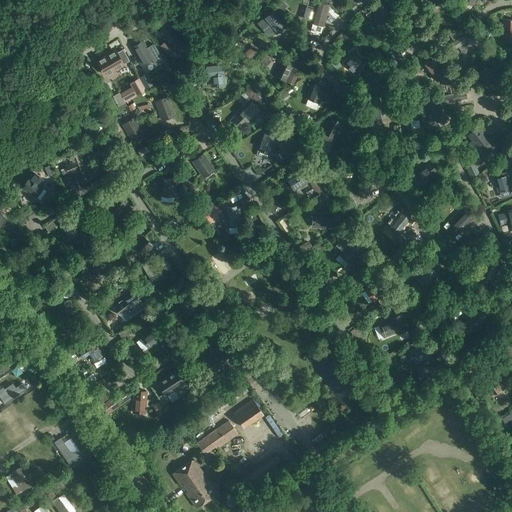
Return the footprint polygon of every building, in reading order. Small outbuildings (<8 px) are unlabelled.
[(276,0),(274,3),(282,10),(287,5),(281,0),(276,0)] [(384,1),(372,4),(374,11),(376,22),(388,19),(386,8),(384,1)] [(306,7),(302,19),(313,22),(312,25),(323,28),(323,25),(327,13),(329,5),(318,2),(316,10),(306,7)] [(272,10),(257,24),(269,37),(284,24),(277,15),(272,10)] [(503,27),(503,38),(511,37),(511,18),(504,18),(503,27)] [(178,53),(187,44),(175,32),(166,40),(178,53)] [(452,33),(449,35),(453,41),(452,42),(456,48),(458,47),(462,53),(465,51),(469,39),(469,38),(466,33),(464,32),(452,33)] [(143,45),(133,51),(141,65),(152,59),(155,65),(162,62),(152,44),(145,48),(143,45)] [(250,48),(244,54),(250,60),(256,54),(250,48)] [(115,50),(97,61),(105,75),(123,64),(129,61),(122,49),(117,52),(115,50)] [(485,62),(490,59),(484,49),(479,53),(485,62)] [(362,62),(353,53),(344,63),(353,71),(362,62)] [(271,61),(265,54),(259,60),(265,67),(271,61)] [(443,70),(432,57),(423,64),(433,78),(443,70)] [(331,63),(337,68),(341,64),(335,59),(331,63)] [(277,70),(274,75),(285,81),(288,75),(293,66),(281,60),(277,70)] [(212,84),(224,83),(222,62),(204,64),(206,77),(212,77),(212,84)] [(156,76),(168,71),(165,63),(153,69),(156,76)] [(492,77),(486,68),(476,74),(482,84),(492,77)] [(130,86),(136,96),(145,90),(139,80),(130,86)] [(150,81),(142,84),(145,89),(152,86),(150,81)] [(305,105),(316,109),(325,86),(314,81),(305,105)] [(250,86),(244,92),(250,98),(256,92),(250,86)] [(120,94),(125,102),(136,96),(131,88),(120,94)] [(264,99),(258,93),(257,94),(255,93),(250,98),(258,105),(264,99)] [(382,93),(370,96),(374,118),(386,115),(382,93)] [(162,118),(173,114),(167,97),(155,102),(162,118)] [(251,100),(231,120),(240,129),(259,109),(251,100)] [(438,100),(426,102),(427,108),(429,118),(441,116),(439,105),(438,100)] [(287,105),(283,108),(291,117),(295,114),(287,105)] [(269,107),(261,111),(267,120),(274,115),(269,107)] [(303,128),(309,115),(302,112),(301,116),(299,115),(295,124),(297,124),(297,125),(303,128)] [(133,117),(123,123),(126,129),(131,139),(142,133),(137,123),(133,117)] [(320,136),(331,142),(341,124),(330,118),(320,136)] [(472,124),(468,129),(471,133),(476,129),(472,124)] [(400,125),(393,126),(394,134),(401,133),(400,125)] [(468,135),(473,141),(469,144),(477,153),(481,150),(484,155),(493,147),(478,128),(476,129),(471,133),(468,135)] [(266,159),(268,157),(273,141),(277,142),(280,134),(264,129),(256,153),(258,156),(266,159)] [(290,138),(284,143),(294,158),(301,154),(290,138)] [(88,172),(80,152),(68,157),(71,163),(66,165),(69,173),(74,171),(76,177),(88,172)] [(203,154),(193,161),(196,166),(202,175),(213,168),(206,159),(203,154)] [(511,154),(498,162),(502,168),(511,161),(511,154)] [(442,158),(440,159),(442,167),(451,164),(448,156),(448,157),(442,158)] [(471,158),(464,161),(471,176),(478,172),(471,158)] [(430,161),(415,173),(423,184),(439,172),(430,161)] [(54,174),(50,164),(44,166),(48,176),(54,174)] [(304,169),(289,178),(295,189),(311,179),(315,176),(309,166),(304,169)] [(500,177),(495,179),(498,192),(499,192),(501,199),(511,196),(510,189),(510,188),(511,187),(511,170),(499,174),(500,177)] [(30,177),(21,188),(35,198),(36,197),(39,200),(46,191),(43,189),(43,188),(39,185),(42,180),(34,173),(31,177),(30,177)] [(373,179),(362,174),(355,191),(366,196),(373,179)] [(70,175),(63,178),(69,192),(76,189),(70,175)] [(183,179),(189,188),(195,185),(189,175),(183,179)] [(161,193),(174,194),(174,178),(162,178),(161,193)] [(454,180),(444,187),(448,193),(458,186),(454,180)] [(328,188),(320,193),(325,201),(334,195),(328,188)] [(116,197),(110,207),(120,214),(127,204),(116,197)] [(29,220),(40,212),(37,206),(25,214),(29,220)] [(211,223),(220,217),(214,206),(204,212),(211,223)] [(237,206),(225,208),(229,233),(241,231),(237,206)] [(452,223),(460,231),(474,218),(465,209),(452,223)] [(500,223),(508,222),(509,230),(511,229),(511,209),(505,211),(506,212),(498,214),(500,223)] [(399,235),(412,219),(401,210),(388,226),(399,235)] [(315,214),(314,226),(325,227),(332,227),(332,215),(326,215),(315,214)] [(342,218),(336,222),(341,228),(347,224),(342,218)] [(80,233),(70,219),(60,226),(70,240),(80,233)] [(48,231),(56,226),(53,221),(45,226),(48,231)] [(348,225),(340,230),(345,236),(352,231),(348,225)] [(411,227),(403,237),(409,241),(417,231),(411,227)] [(144,236),(135,246),(144,254),(153,244),(144,236)] [(312,246),(308,240),(297,247),(301,253),(312,246)] [(342,240),(336,246),(342,252),(341,253),(349,261),(350,262),(361,248),(352,240),(348,245),(342,240)] [(406,244),(398,250),(403,257),(412,252),(406,244)] [(511,251),(504,248),(502,253),(511,257),(511,251)] [(434,251),(428,255),(431,259),(437,255),(434,251)] [(40,264),(36,254),(25,259),(29,269),(40,264)] [(77,267),(84,270),(90,257),(83,254),(77,267)] [(151,258),(141,264),(144,269),(149,266),(154,263),(151,258)] [(165,258),(149,267),(156,279),(172,269),(165,258)] [(96,259),(91,271),(102,276),(107,264),(96,259)] [(494,259),(484,282),(498,289),(509,266),(494,259)] [(426,289),(438,273),(427,264),(415,281),(426,289)] [(121,281),(128,290),(136,284),(129,275),(121,281)] [(371,275),(363,280),(368,288),(367,289),(374,299),(383,293),(376,283),(371,275)] [(120,301),(115,304),(122,314),(126,311),(131,317),(146,306),(141,300),(141,299),(134,290),(120,301)] [(190,298),(179,303),(185,315),(196,309),(190,298)] [(69,299),(58,301),(60,314),(72,312),(69,299)] [(455,301),(445,308),(450,315),(460,308),(455,301)] [(395,313),(405,308),(402,302),(392,307),(395,313)] [(467,323),(462,330),(470,336),(475,330),(476,331),(489,315),(478,306),(465,322),(467,323)] [(379,326),(383,337),(396,332),(397,333),(406,330),(406,328),(407,327),(403,316),(401,317),(400,315),(391,319),(392,320),(379,326)] [(152,330),(143,337),(150,346),(150,347),(159,340),(166,335),(158,325),(152,330)] [(118,333),(121,338),(134,331),(131,326),(118,333)] [(364,335),(358,326),(350,331),(356,340),(364,335)] [(82,358),(89,354),(92,361),(103,354),(95,341),(78,351),(82,358)] [(219,344),(210,350),(214,356),(212,357),(218,367),(220,366),(228,377),(236,371),(229,360),(231,359),(224,349),(222,350),(219,344)] [(422,347),(412,350),(414,362),(425,359),(426,363),(437,360),(434,348),(428,350),(427,346),(422,347)] [(0,373),(9,367),(6,362),(0,365),(0,373)] [(430,373),(429,366),(416,369),(419,381),(430,373)] [(194,367),(185,371),(188,378),(198,374),(194,367)] [(177,368),(156,383),(165,397),(187,382),(177,368)] [(502,389),(493,376),(483,383),(491,396),(502,389)] [(212,378),(207,381),(212,389),(217,386),(212,378)] [(479,380),(472,384),(475,388),(481,384),(479,380)] [(0,395),(5,402),(25,387),(22,383),(15,387),(12,383),(4,388),(3,387),(0,388),(0,395)] [(241,395),(248,391),(242,383),(216,401),(222,409),(238,398),(240,401),(243,398),(241,395)] [(146,391),(134,390),(133,410),(145,410),(146,391)] [(208,390),(198,397),(203,404),(213,397),(208,390)] [(102,403),(111,396),(107,391),(98,397),(102,403)] [(169,400),(166,396),(165,397),(163,394),(158,397),(163,404),(169,400)] [(115,397),(106,402),(107,403),(105,404),(109,411),(111,409),(111,410),(120,404),(115,397)] [(263,414),(252,398),(233,412),(244,428),(263,414)] [(156,407),(159,412),(165,408),(161,403),(156,407)] [(436,428),(444,422),(435,410),(427,416),(436,428)] [(0,423),(12,440),(24,432),(9,411),(0,417),(0,423)] [(511,415),(511,413),(502,419),(506,424),(511,419),(511,415)] [(237,432),(228,420),(196,442),(205,454),(237,432)] [(417,439),(424,433),(415,422),(408,427),(417,439)] [(471,437),(475,443),(484,437),(479,430),(471,437)] [(61,437),(54,441),(72,466),(87,455),(82,449),(78,452),(70,450),(61,437)] [(380,450),(372,455),(377,463),(385,458),(380,450)] [(252,472),(241,479),(249,491),(284,466),(275,453),(251,469),(252,472)] [(217,493),(193,459),(173,473),(182,486),(184,485),(188,491),(186,492),(196,508),(217,493)] [(503,463),(490,469),(495,479),(508,473),(503,463)] [(16,493),(32,482),(22,465),(5,476),(16,493)] [(423,476),(428,484),(442,475),(436,467),(423,476)] [(416,480),(405,486),(411,496),(422,490),(416,480)] [(431,489),(438,498),(449,490),(442,481),(431,489)] [(0,507),(10,498),(0,487),(0,507)] [(494,508),(505,500),(497,487),(488,493),(492,498),(488,500),(494,508)] [(52,501),(59,511),(70,511),(75,510),(63,493),(52,501)] [(421,511),(432,508),(428,497),(417,501),(421,511)] [(443,508),(445,511),(453,511),(461,507),(456,499),(443,508)] [(103,511),(128,511),(121,500),(103,511)] [(300,505),(304,511),(311,511),(315,510),(308,500),(300,505)] [(476,511),(487,511),(481,500),(472,505),(476,511)]
